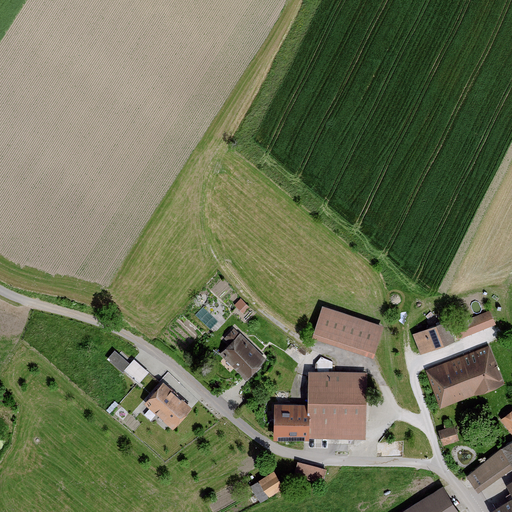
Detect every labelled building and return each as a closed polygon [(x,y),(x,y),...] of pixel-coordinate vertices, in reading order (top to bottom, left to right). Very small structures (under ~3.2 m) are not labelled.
[(245,298),(239,304),(248,314),(254,308),(245,298)] [(392,321),(328,303),(320,331),(384,348),(392,321)] [(458,321),(463,336),(496,325),(491,310),(458,321)] [(207,314),(204,322),(213,326),(217,319),(207,314)] [(452,321),(421,334),(430,354),(461,341),(452,321)] [(239,324),(219,341),(250,377),(270,360),(239,324)] [(126,346),(117,358),(133,371),(143,358),(126,346)] [(495,346),(435,374),(451,408),(511,381),(495,346)] [(370,370),(315,371),(316,433),(371,432),(370,370)] [(169,380),(149,400),(176,427),(196,406),(169,380)] [(511,412),(502,420),(511,432),(511,412)] [(312,418),(280,418),(280,437),(312,437),(312,418)] [(441,432),(444,444),(460,439),(457,428),(441,432)] [(511,511),(511,443),(469,471),(481,491),(511,471),(511,481),(509,484),(511,488),(511,497),(494,509),(496,511),(511,511)] [(306,460),(300,477),(328,486),(334,469),(306,460)] [(279,470),(265,481),(276,496),(290,484),(279,470)] [(457,511),(444,490),(405,511),(457,511)]
